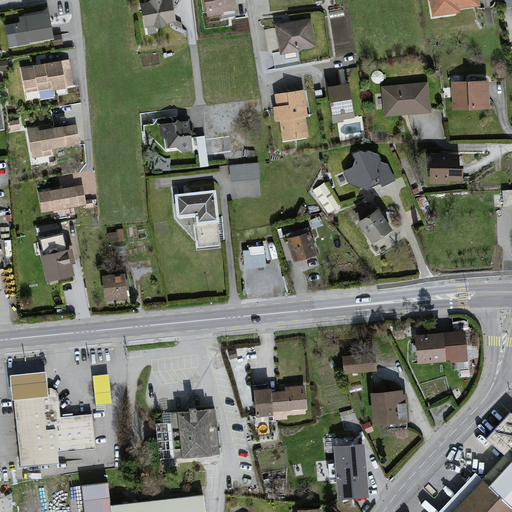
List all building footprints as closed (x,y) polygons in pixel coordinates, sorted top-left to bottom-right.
[(147,0),(138,2),(143,28),(166,24),(168,20),(176,19),(172,0),(147,0)] [(234,0),(203,0),(206,14),(236,9),(234,0)] [(428,0),(431,20),(463,16),(463,12),(481,9),(479,0),(428,0)] [(48,10),(19,15),(20,22),(13,23),(17,44),(53,38),(48,10)] [(288,21),(275,23),(280,53),(299,50),(317,47),(312,17),(291,21),(288,21)] [(67,61),(22,68),(26,92),(71,85),(67,61)] [(488,80),(452,82),(454,110),(490,107),(488,80)] [(428,82),(382,86),(384,115),(431,111),(428,82)] [(349,85),(326,88),(330,122),(343,120),(342,117),(354,115),(349,85)] [(305,92),(275,96),(278,109),(275,110),(277,124),(282,123),(283,139),(286,141),(310,139),(307,119),(310,119),(305,92)] [(187,119),(157,123),(158,131),(169,140),(169,146),(178,145),(183,149),(191,148),(187,119)] [(37,128),(27,130),(32,161),(54,158),(52,151),(81,146),(77,126),(38,133),(37,128)] [(230,132),(196,136),(198,158),(233,154),(230,132)] [(352,166),(343,170),(346,176),(349,183),(366,190),(371,179),(378,176),(381,185),(395,180),(388,164),(380,161),(381,158),(378,154),(368,150),(364,151),(359,149),(352,153),(355,159),(352,166)] [(458,154),(426,155),(427,182),(462,181),(462,166),(458,166),(458,154)] [(258,163),(228,165),(230,180),(259,179),(258,163)] [(325,182),(313,190),(328,212),(339,205),(325,182)] [(82,183),(37,191),(40,210),(86,203),(82,183)] [(213,190),(174,195),(176,218),(194,216),(195,225),(217,222),(217,219),(214,190),(213,190)] [(511,190),(502,191),(502,206),(511,205),(511,190)] [(378,207),(358,220),(371,241),(392,228),(378,207)] [(217,222),(195,225),(198,246),(219,243),(219,241),(217,222)] [(309,230),(287,237),(295,259),(316,252),(309,230)] [(43,253),(40,253),(45,279),(74,274),(69,249),(64,250),(61,235),(40,239),(43,253)] [(266,263),(265,243),(243,243),(244,263),(266,263)] [(124,273),(102,275),(105,300),(127,298),(124,273)] [(464,329),(442,331),(444,359),(449,358),(450,361),(466,359),(464,329)] [(442,331),(414,334),(416,362),(444,359),(442,331)] [(375,351),(342,356),(344,373),(378,369),(375,351)] [(43,373),(12,376),(21,466),(57,462),(56,450),(95,447),(92,414),(60,417),(58,396),(52,388),(44,388),(43,373)] [(108,373),(92,375),(95,404),(112,402),(108,373)] [(304,384),(252,388),(255,421),(306,417),(304,384)] [(403,389),(371,391),(372,423),(408,421),(406,393),(402,393),(403,389)] [(215,409),(170,413),(171,421),(174,457),(219,452),(215,409)] [(511,414),(489,438),(511,458),(511,414)] [(163,422),(155,422),(159,458),(174,457),(171,421),(163,422)] [(364,443),(333,445),(337,498),(367,496),(364,443)] [(511,461),(489,485),(511,505),(511,461)] [(511,511),(511,505),(489,485),(485,481),(456,511),(511,511)] [(107,483),(81,485),(84,511),(204,511),(203,495),(109,505),(107,483)]
